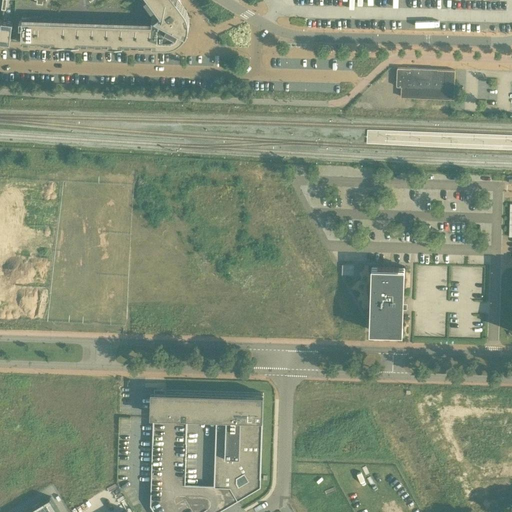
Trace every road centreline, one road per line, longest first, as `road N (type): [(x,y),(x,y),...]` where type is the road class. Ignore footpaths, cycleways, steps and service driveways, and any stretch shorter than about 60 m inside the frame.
road 1 (residential): [(511,40),(299,36),(223,0)]
road 2 (unclassified): [(100,366),(285,372)]
road 3 (unclassified): [(285,348),(101,342)]
road 4 (unclassified): [(285,372),(282,497),(257,511)]
road 5 (unknown): [(203,511),(214,506),(211,488),(171,486),(171,419)]
road 6 (unclassified): [(392,376),(511,380)]
